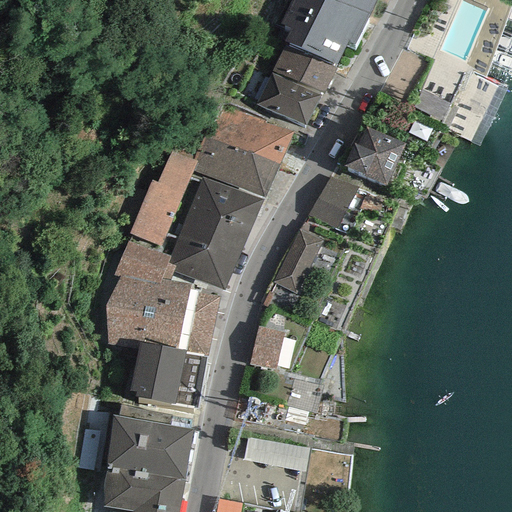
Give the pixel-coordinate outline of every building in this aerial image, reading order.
[(292,28),(285,42),(337,65),(348,42),(353,44),(369,15),(375,0),(290,0),(280,23),(292,28)] [(322,95),(336,68),(282,50),(271,73),(322,95)] [(304,126),(322,95),(271,73),(257,104),(304,126)] [(441,122),(450,105),(422,90),(413,107),(441,122)] [(278,165),(293,132),(217,105),(205,137),(278,165)] [(365,124),(344,166),(386,186),(406,144),(365,124)] [(264,198),(278,165),(205,137),(194,160),(197,161),(193,171),(264,198)] [(129,233),(160,246),(193,171),(197,161),(194,160),(171,151),(156,183),(151,180),(129,233)] [(174,272),(224,290),(263,200),(201,177),(171,257),(168,263),(175,266),(174,272)] [(357,187),(330,177),(308,215),(336,229),(357,187)] [(322,242),(299,230),(273,283),(295,294),(322,242)] [(207,356),(220,296),(190,290),(190,285),(170,280),(174,272),(175,266),(168,263),(171,257),(128,241),(113,276),(119,278),(105,307),(108,344),(137,350),(139,343),(185,351),(185,353),(207,356)] [(275,371),(284,333),(258,327),(249,365),(275,371)] [(192,408),(197,409),(207,356),(185,353),(185,351),(139,343),(137,350),(130,391),(136,392),(135,396),(192,408)] [(316,421),(321,381),(292,378),(288,418),(316,421)] [(183,481),(193,431),(168,426),(171,416),(121,405),(118,416),(113,415),(107,468),(183,481)] [(305,472),(309,449),(246,437),(242,461),(305,472)] [(177,511),(183,481),(107,468),(103,505),(132,511),(177,511)] [(215,511),(240,511),(242,504),(218,499),(215,511)]
